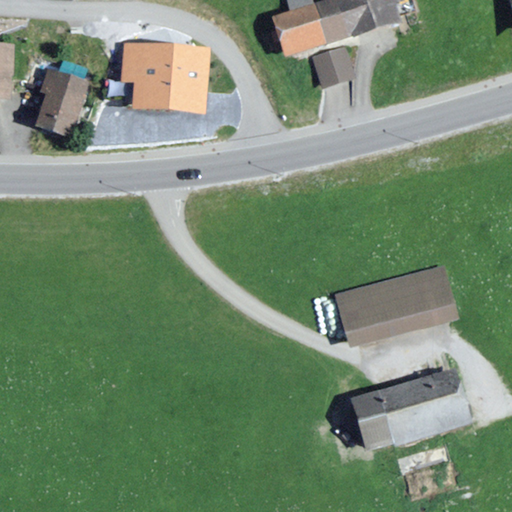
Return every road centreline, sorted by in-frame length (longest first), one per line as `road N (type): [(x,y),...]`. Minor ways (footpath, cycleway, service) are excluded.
road 1 (residential): [(263,160),(256,107),(212,32),(140,12),(6,8)]
road 2 (secondary): [(0,180),(263,160)]
road 3 (secondary): [(263,160),(511,100)]
